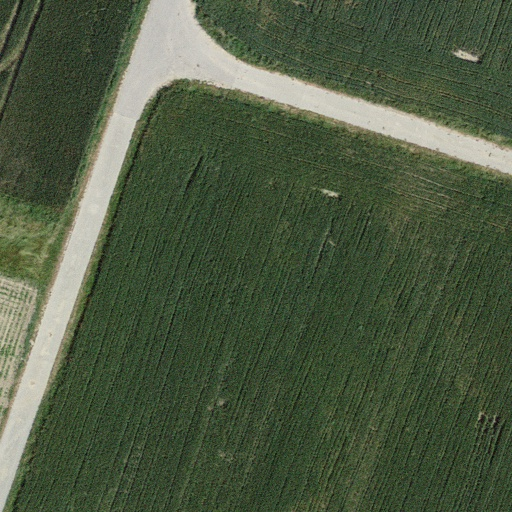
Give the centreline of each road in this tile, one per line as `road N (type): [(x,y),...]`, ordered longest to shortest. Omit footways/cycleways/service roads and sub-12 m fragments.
road 1 (track): [(168,0),(0,485)]
road 2 (track): [(151,45),(511,162)]
